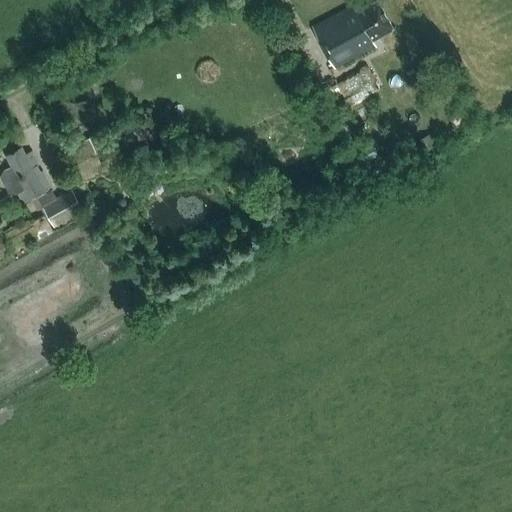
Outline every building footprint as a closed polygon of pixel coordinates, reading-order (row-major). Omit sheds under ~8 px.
[(394,29),(379,0),(377,0),(358,11),(355,5),(318,24),(340,66),(377,46),(374,40),(394,29)] [(378,87),(368,68),(339,84),(349,103),(378,87)] [(48,192),(52,190),(42,171),(40,173),(37,168),(39,167),(31,152),(24,155),(21,149),(6,157),(11,167),(5,171),(0,176),(9,192),(16,193),(23,206),(37,198),(42,207),(52,201),(48,192)] [(44,207),(54,227),(84,211),(73,191),(44,207)] [(14,251),(38,239),(31,226),(8,239),(14,251)] [(0,257),(8,253),(1,240),(0,241),(0,257)]
